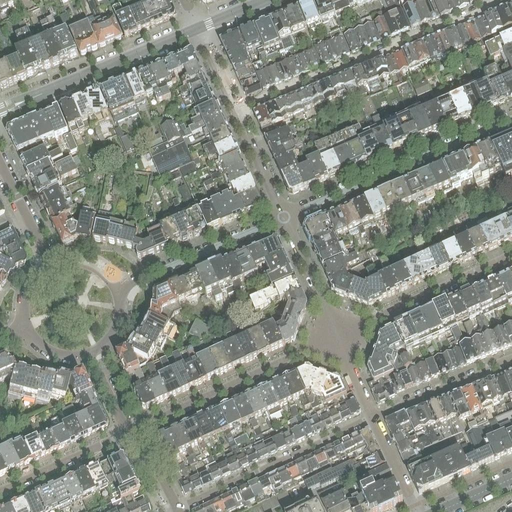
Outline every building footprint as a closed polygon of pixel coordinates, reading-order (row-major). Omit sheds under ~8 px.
[(0,0),(0,13),(0,14),(8,10),(3,0),(0,0)] [(13,4),(11,0),(3,0),(8,10),(9,10),(7,7),(13,4)] [(92,0),(93,1),(109,44),(115,41),(117,42),(120,40),(121,39),(122,39),(114,19),(113,19),(112,15),(106,18),(102,9),(109,6),(106,0),(92,0)] [(126,0),(124,1),(129,13),(137,33),(150,27),(142,8),(136,11),(131,0),(126,0)] [(163,22),(155,3),(148,5),(146,0),(139,0),(142,8),(150,27),(163,22)] [(153,0),(155,3),(163,22),(174,18),(175,14),(167,0),(161,0),(153,0)] [(328,0),(318,0),(312,3),(320,22),(322,27),(325,36),(331,34),(329,28),(331,27),(330,24),(337,21),(335,16),(328,0)] [(349,10),(344,0),(328,0),(335,16),(337,21),(340,29),(345,27),(342,17),(344,17),(342,13),(349,10)] [(344,0),(349,10),(364,4),(362,0),(344,0)] [(380,0),(385,12),(399,6),(396,0),(380,0)] [(430,0),(429,0),(420,4),(428,22),(438,18),(430,0)] [(433,0),(440,17),(450,13),(444,0),(433,0)] [(444,0),(450,13),(459,9),(455,0),(444,0)] [(465,0),(455,0),(459,9),(468,6),(465,0)] [(109,44),(93,1),(88,4),(96,22),(89,25),(98,49),(100,48),(101,48),(105,47),(105,46),(109,44)] [(305,5),(297,9),(306,32),(307,31),(309,31),(310,32),(322,27),(320,22),(312,3),(311,2),(305,5)] [(409,2),(399,6),(402,11),(410,30),(419,26),(411,7),(409,2)] [(420,4),(411,7),(419,26),(428,22),(420,4)] [(379,14),(382,19),(390,38),(408,31),(401,12),(402,11),(399,6),(385,12),(379,14)] [(116,18),(124,37),(124,38),(137,33),(129,13),(123,16),(119,7),(113,10),(116,18)] [(306,32),(297,9),(282,15),(291,37),(292,37),(301,34),(305,45),(311,42),(307,31),(306,32)] [(503,40),(511,35),(511,25),(506,10),(495,14),(502,33),(503,32),(504,35),(502,36),(503,40)] [(381,42),(390,38),(382,19),(379,14),(377,15),(379,20),(373,23),(381,42)] [(502,33),(495,14),(484,19),(491,36),(502,33)] [(66,15),(60,17),(63,25),(69,22),(66,15)] [(282,15),(270,20),(278,38),(283,51),(284,54),(296,49),(292,37),(291,37),(282,15)] [(21,30),(25,29),(20,18),(16,19),(21,30)] [(368,26),(363,28),(370,46),(379,43),(369,18),(360,22),(361,25),(367,22),(368,26)] [(64,63),(77,57),(67,32),(60,35),(53,19),(45,23),(64,63)] [(490,37),(483,19),(474,23),(481,40),(490,37)] [(278,38),(270,20),(253,27),(261,47),(267,60),(284,54),(283,51),(278,38)] [(351,26),(361,50),(370,46),(363,28),(361,25),(360,22),(356,23),(359,30),(354,32),(351,26)] [(47,40),(40,43),(51,68),(64,63),(45,23),(41,24),(47,40)] [(89,25),(88,23),(69,31),(80,56),(81,56),(83,56),(86,55),(87,54),(92,51),(93,52),(96,50),(97,49),(98,49),(89,25)] [(481,40),(474,23),(464,27),(471,45),(481,40)] [(344,36),(351,54),(361,50),(351,26),(347,28),(349,34),(344,36)] [(238,33),(244,49),(245,50),(247,55),(257,51),(261,63),(267,60),(261,47),(253,27),(238,33)] [(461,49),(471,45),(464,27),(454,31),(461,49)] [(28,31),(22,34),(38,73),(51,68),(40,43),(34,46),(28,31)] [(339,59),(349,55),(339,31),(328,35),(330,41),(339,59)] [(444,35),(451,53),(461,49),(454,31),(444,35)] [(221,42),(227,56),(231,65),(235,74),(251,67),(247,58),(246,56),(247,55),(245,50),(244,49),(238,33),(232,36),(222,40),(221,42)] [(21,51),(15,53),(16,56),(26,78),(38,73),(22,34),(15,36),(21,51)] [(444,35),(433,40),(440,58),(441,58),(442,60),(452,56),(451,53),(444,35)] [(501,55),(511,50),(511,35),(503,40),(485,48),(490,60),(501,55)] [(313,45),(322,66),(330,63),(322,44),(320,39),(318,40),(319,42),(313,45)] [(320,39),(322,44),(330,63),(339,59),(330,41),(323,44),(321,39),(320,39)] [(440,58),(433,40),(422,44),(429,60),(430,62),(433,69),(437,68),(434,60),(440,58)] [(412,48),(419,64),(429,60),(422,44),(412,48)] [(401,53),(408,69),(408,70),(419,65),(419,64),(412,48),(401,53)] [(311,71),(321,67),(313,49),(303,53),(311,71)] [(292,51),(302,75),(311,71),(303,53),(297,56),(295,50),(292,51)] [(508,66),(511,64),(511,50),(501,55),(505,65),(507,65),(508,66)] [(285,61),(292,79),(302,75),(292,51),(288,53),(290,54),(292,58),(285,61)] [(0,89),(0,90),(0,89),(3,90),(7,88),(8,86),(13,84),(3,58),(0,53),(0,52),(0,89)] [(198,65),(192,53),(175,59),(182,73),(184,72),(198,65)] [(408,69),(401,53),(392,57),(402,80),(405,79),(402,72),(408,69)] [(274,66),(281,83),(291,79),(284,62),(281,55),(279,56),(281,63),(274,66)] [(9,56),(3,58),(13,84),(18,82),(20,83),(24,81),(26,79),(26,78),(16,56),(10,59),(9,56)] [(402,80),(392,57),(383,60),(389,75),(390,77),(395,74),(399,84),(403,82),(402,80)] [(182,73),(175,59),(163,65),(172,86),(175,84),(176,82),(173,78),(182,74),(182,73)] [(389,75),(383,60),(372,65),(382,90),(387,88),(382,77),(389,75)] [(264,70),(272,87),(281,83),(274,66),(269,68),(267,61),(263,63),(265,69),(264,70)] [(255,73),(262,91),(272,87),(264,70),(260,72),(257,64),(252,66),(255,73)] [(172,86),(163,65),(149,70),(164,102),(170,99),(166,88),(172,86)] [(186,86),(203,79),(198,65),(184,72),(187,80),(181,82),(181,84),(183,88),(186,86)] [(382,90),(372,65),(361,69),(367,84),(375,81),(380,91),(382,90)] [(251,67),(235,74),(239,82),(254,76),(251,67)] [(484,73),(487,81),(497,107),(510,101),(498,74),(499,74),(497,68),(484,73)] [(367,84),(361,69),(351,73),(360,97),(366,94),(363,86),(367,84)] [(164,102),(149,70),(148,71),(149,72),(145,73),(145,72),(137,75),(146,97),(152,95),(157,105),(164,102)] [(427,81),(439,76),(436,70),(424,75),(427,81)] [(498,74),(510,101),(511,100),(511,76),(511,75),(507,77),(505,71),(499,74),(498,74)] [(351,73),(340,78),(346,93),(353,90),(358,100),(361,99),(360,97),(351,73)] [(146,97),(137,75),(124,81),(134,107),(144,104),(144,101),(143,99),(147,98),(146,97)] [(255,76),(254,76),(239,82),(243,91),(258,85),(256,80),(253,81),(252,78),(255,76)] [(346,93),(340,78),(329,82),(335,97),(342,94),(344,99),(348,97),(346,93)] [(182,102),(210,91),(208,87),(207,87),(203,79),(186,86),(188,93),(180,96),(182,102)] [(134,107),(124,81),(100,90),(114,125),(137,115),(134,107)] [(418,98),(431,92),(426,81),(419,84),(419,85),(413,88),(418,98)] [(474,90),(484,112),(497,107),(487,81),(474,87),(475,89),(474,90)] [(335,97),(329,82),(318,87),(324,102),(335,97)] [(258,85),(243,91),(246,97),(261,91),(258,85)] [(306,92),(313,107),(324,102),(318,87),(306,92)] [(462,95),(471,118),(484,112),(474,90),(462,95)] [(197,112),(215,104),(210,91),(182,102),(185,109),(194,105),(197,112)] [(85,97),(86,99),(96,125),(103,122),(104,124),(110,121),(98,92),(85,97)] [(296,96),(302,111),(313,107),(306,92),(296,96)] [(448,101),(458,123),(471,118),(462,95),(448,101)] [(302,111),(296,96),(284,101),(291,116),(290,116),(293,122),(295,121),(293,115),(302,111)] [(367,129),(380,157),(392,152),(383,129),(382,126),(370,96),(356,102),(367,129)] [(73,102),(73,104),(83,130),(89,127),(90,129),(97,126),(96,125),(86,99),(81,101),(79,99),(73,102)] [(291,116),(284,101),(274,105),(281,120),(282,120),(284,126),(287,124),(285,118),(290,116),(291,116)] [(436,106),(445,129),(458,123),(448,101),(436,106)] [(60,108),(71,135),(76,132),(77,134),(84,132),(83,130),(73,104),(68,106),(68,105),(60,108)] [(191,122),(193,128),(220,116),(215,104),(197,112),(191,115),(194,121),(191,122)] [(281,120),(274,105),(263,109),(274,135),(276,134),(275,130),(277,129),(275,123),(281,120)] [(433,134),(445,129),(436,106),(423,112),(433,134)] [(69,135),(71,135),(60,108),(44,114),(55,137),(56,138),(62,136),(70,154),(77,151),(69,135)] [(274,135),(263,109),(254,113),(265,139),(274,135)] [(407,116),(418,141),(431,135),(420,109),(408,115),(408,116),(407,116)] [(48,140),(55,137),(44,114),(32,120),(45,150),(51,148),(48,140)] [(227,132),(220,116),(193,128),(182,132),(185,139),(202,131),(206,141),(227,132)] [(394,122),(405,146),(418,141),(407,116),(394,122)] [(163,118),(156,121),(160,128),(166,126),(163,118)] [(32,120),(19,125),(33,156),(45,150),(32,120)] [(182,132),(177,121),(161,129),(167,143),(162,146),(165,153),(184,143),(183,140),(185,139),(182,132)] [(382,126),(383,129),(392,152),(405,146),(394,122),(394,121),(382,126)] [(13,146),(21,161),(33,156),(19,125),(8,129),(7,133),(13,146)] [(113,127),(108,129),(111,136),(116,135),(118,139),(123,137),(120,129),(115,131),(113,127)] [(274,135),(265,139),(270,153),(294,143),(291,136),(296,133),(293,127),(276,134),(274,135)] [(353,130),(367,163),(380,157),(367,129),(361,132),(359,127),(353,130)] [(113,162),(98,128),(95,129),(96,136),(112,162),(113,162)] [(367,163),(353,130),(339,135),(354,168),(367,163)] [(232,143),(227,132),(206,141),(209,147),(203,149),(205,155),(232,143)] [(354,168),(339,135),(327,141),(341,174),(354,168)] [(511,136),(502,141),(511,162),(511,136)] [(134,151),(128,137),(121,139),(126,154),(134,151)] [(162,144),(159,137),(150,141),(153,148),(162,144)] [(276,165),(292,158),(299,155),(296,149),(303,146),(300,140),(294,143),(270,153),(276,165)] [(315,151),(328,180),(337,176),(336,176),(341,174),(327,141),(313,146),(315,151)] [(511,162),(502,141),(489,147),(499,169),(505,181),(511,177),(511,162)] [(165,153),(162,146),(148,152),(160,178),(179,170),(193,164),(184,143),(165,153)] [(238,155),(232,143),(205,155),(208,162),(213,160),(216,165),(238,155)] [(489,147),(477,152),(489,178),(495,175),(493,172),(499,169),(489,147)] [(48,156),(45,150),(33,156),(21,161),(27,174),(49,164),(64,157),(61,150),(48,156)] [(308,167),(315,186),(328,180),(315,151),(311,153),(314,160),(306,163),(308,167)] [(477,152),(464,158),(473,181),(474,183),(482,180),(482,181),(489,178),(477,152)] [(201,164),(196,153),(191,156),(196,167),(201,164)] [(222,178),(222,177),(243,168),(238,155),(216,165),(220,174),(217,175),(216,173),(210,176),(211,179),(213,182),(222,178)] [(292,158),(276,165),(282,179),(295,173),(298,171),(292,158)] [(473,181),(464,158),(442,167),(452,191),(461,188),(461,186),(473,181)] [(114,171),(131,172),(126,159),(116,164),(117,166),(113,167),(114,171)] [(52,169),(49,164),(27,174),(33,186),(79,164),(78,161),(72,163),(71,161),(52,169)] [(39,198),(60,188),(58,182),(76,174),(75,171),(81,168),(79,164),(33,186),(39,198)] [(193,164),(179,170),(183,179),(197,173),(193,164)] [(315,186),(308,167),(298,171),(295,173),(303,191),(315,186)] [(442,167),(428,173),(437,193),(442,191),(444,195),(452,191),(442,167)] [(86,176),(82,168),(78,170),(81,178),(86,176)] [(222,177),(222,178),(227,190),(249,180),(243,168),(222,177)] [(104,180),(106,169),(97,173),(98,176),(102,175),(104,180)] [(166,178),(169,183),(181,178),(179,172),(166,178)] [(288,192),(293,195),(303,191),(295,173),(282,179),(288,192)] [(437,193),(428,173),(416,178),(427,203),(435,199),(433,195),(437,193)] [(147,187),(149,179),(140,177),(139,185),(147,187)] [(416,178),(403,184),(412,204),(417,202),(419,206),(427,203),(416,178)] [(204,188),(220,226),(232,221),(226,209),(225,210),(220,199),(219,200),(214,202),(208,188),(214,185),(213,182),(211,179),(202,182),(205,188),(204,188)] [(236,201),(238,201),(256,194),(256,193),(255,193),(249,180),(227,190),(228,191),(231,190),(236,201)] [(156,182),(150,181),(145,205),(150,206),(149,203),(156,182)] [(412,204),(403,184),(391,189),(401,214),(410,210),(408,206),(412,204)] [(182,213),(192,236),(192,238),(205,233),(203,228),(196,212),(185,187),(178,190),(188,210),(182,213)] [(64,188),(39,199),(41,202),(41,203),(40,203),(40,204),(41,204),(41,205),(42,206),(43,206),(43,205),(43,207),(46,212),(70,201),(71,198),(69,194),(67,195),(64,188)] [(195,204),(207,232),(207,233),(212,230),(220,226),(204,188),(199,190),(204,201),(195,204)] [(391,189),(378,195),(387,215),(391,213),(393,217),(401,214),(391,189)] [(226,209),(232,221),(245,216),(241,207),(238,201),(236,201),(234,202),(231,196),(224,199),(221,190),(216,193),(219,200),(220,199),(225,210),(226,209)] [(259,200),(256,194),(238,201),(241,207),(258,200),(259,200)] [(365,201),(373,221),(387,215),(378,195),(365,201)] [(258,200),(241,207),(245,216),(259,209),(260,210),(261,206),(258,200)] [(73,208),(70,201),(46,212),(52,226),(70,217),(77,214),(83,215),(84,209),(84,208),(78,211),(76,207),(73,208)] [(365,201),(352,206),(363,230),(369,227),(370,229),(376,227),(373,221),(365,201)] [(160,229),(168,248),(169,249),(177,245),(177,243),(180,242),(170,218),(171,218),(165,204),(160,206),(162,210),(161,213),(164,220),(157,223),(160,229)] [(366,236),(363,230),(352,206),(338,212),(348,233),(349,236),(350,235),(351,237),(359,233),(361,238),(366,236)] [(501,211),(499,211),(511,240),(511,211),(507,213),(504,207),(500,209),(501,211)] [(0,230),(9,227),(0,209),(0,230)] [(83,215),(79,231),(77,241),(83,242),(83,243),(87,244),(88,243),(90,244),(96,215),(89,214),(90,211),(84,209),(83,215)] [(497,216),(487,221),(499,246),(509,241),(509,243),(511,241),(511,240),(499,211),(496,213),(497,216)] [(326,218),(333,234),(333,237),(335,236),(336,237),(338,238),(338,237),(348,233),(338,212),(326,218)] [(99,213),(93,241),(106,244),(107,243),(111,223),(113,216),(99,213)] [(170,218),(180,242),(182,241),(182,243),(188,241),(187,239),(192,236),(182,213),(171,218),(170,218)] [(71,243),(77,241),(79,231),(75,227),(70,217),(52,226),(62,246),(65,245),(65,246),(66,246),(67,245),(68,245),(69,244),(70,243),(71,243)] [(120,246),(133,250),(139,229),(132,227),(135,219),(128,218),(126,226),(125,226),(120,246)] [(326,218),(306,226),(304,230),(311,244),(333,234),(326,218)] [(141,260),(155,253),(150,243),(150,241),(143,244),(141,238),(142,237),(142,235),(147,233),(145,229),(148,227),(144,219),(143,220),(142,223),(143,226),(139,229),(133,250),(132,251),(137,252),(137,255),(137,256),(137,258),(138,259),(140,260),(141,260)] [(474,226),(486,252),(496,247),(497,248),(499,247),(499,246),(487,221),(474,226)] [(125,226),(111,223),(107,243),(120,246),(125,226)] [(475,234),(464,238),(473,258),(484,253),(484,254),(486,253),(486,252),(474,226),(472,227),(475,234)] [(150,241),(150,243),(155,253),(168,248),(160,229),(147,234),(150,241)] [(0,252),(3,251),(16,245),(15,244),(16,242),(15,239),(13,239),(10,232),(0,237),(0,252)] [(315,252),(317,257),(343,246),(346,245),(344,241),(340,242),(338,238),(336,237),(335,236),(333,237),(333,234),(311,244),(315,252)] [(452,244),(460,263),(461,264),(471,259),(471,260),(474,259),(473,258),(464,238),(452,244)] [(278,242),(276,241),(273,240),(259,247),(266,263),(284,256),(278,243),(278,242)] [(439,250),(448,270),(458,265),(458,264),(460,263),(452,244),(439,250)] [(3,251),(10,266),(12,270),(19,267),(22,267),(24,264),(24,261),(20,252),(20,251),(19,248),(17,247),(16,245),(3,251)] [(343,246),(317,257),(323,269),(356,255),(358,254),(356,249),(346,253),(343,246)] [(266,263),(259,247),(246,252),(255,275),(255,276),(258,275),(255,268),(264,265),(266,263)] [(439,250),(427,256),(436,275),(446,271),(445,270),(447,269),(448,270),(439,250)] [(246,252),(233,258),(243,281),(244,280),(247,287),(253,285),(250,278),(255,276),(255,275),(246,252)] [(323,269),(328,283),(345,275),(347,274),(347,272),(350,270),(348,266),(359,261),(356,255),(323,269)] [(263,280),(265,279),(289,269),(284,256),(266,263),(264,265),(267,273),(261,275),(263,280)] [(435,276),(436,275),(427,256),(414,262),(423,281),(433,276),(435,275),(435,276)] [(233,258),(221,263),(231,286),(232,286),(243,281),(233,258)] [(411,287),(402,267),(390,273),(383,259),(383,260),(397,293),(408,288),(410,287),(411,287)] [(0,277),(4,280),(5,280),(8,275),(9,275),(11,275),(13,272),(12,271),(12,270),(10,266),(0,260),(0,277)] [(384,275),(377,279),(386,299),(395,294),(395,293),(397,292),(397,293),(383,260),(378,262),(384,275)] [(414,262),(402,267),(411,287),(420,282),(422,281),(422,282),(423,281),(414,262)] [(231,286),(221,263),(208,269),(220,294),(226,292),(228,296),(235,294),(232,286),(231,286)] [(365,282),(361,281),(372,305),(386,299),(377,279),(372,268),(366,271),(370,280),(365,282)] [(208,269),(196,274),(203,292),(205,296),(212,293),(215,302),(222,299),(220,294),(208,269)] [(263,290),(265,294),(295,282),(289,269),(265,279),(269,287),(263,290)] [(328,283),(333,293),(354,276),(351,270),(350,270),(347,272),(347,274),(345,275),(328,283)] [(171,285),(169,285),(177,303),(203,292),(196,274),(177,282),(175,282),(172,283),(171,285)] [(511,304),(511,281),(509,275),(505,277),(504,276),(502,278),(500,279),(500,278),(497,280),(498,280),(496,281),(507,306),(511,304)] [(333,294),(346,299),(354,279),(353,278),(354,276),(333,293),(333,294)] [(354,279),(346,299),(368,307),(372,305),(361,281),(354,279)] [(507,306),(496,281),(484,286),(495,312),(507,306)] [(300,294),(295,282),(265,294),(265,295),(249,302),(254,315),(267,309),(271,308),(269,302),(277,299),(279,304),(300,294)] [(181,312),(177,303),(169,285),(156,291),(155,290),(152,293),(153,294),(153,304),(150,315),(170,324),(174,316),(181,312)] [(479,289),(471,292),(471,293),(483,318),(495,312),(484,286),(479,289)] [(483,318),(471,293),(467,295),(466,294),(459,297),(459,298),(469,322),(475,320),(481,333),(488,330),(483,318)] [(283,318),(283,319),(290,322),(289,327),(297,330),(306,306),(302,296),(301,295),(283,303),(285,306),(274,312),(277,316),(283,318)] [(469,322),(459,298),(446,304),(455,324),(460,322),(469,339),(475,336),(469,322)] [(464,343),(455,324),(446,304),(441,306),(433,309),(434,310),(442,330),(444,334),(450,331),(455,343),(449,346),(451,349),(464,343)] [(442,330),(434,310),(421,316),(432,341),(445,335),(444,334),(442,330)] [(267,313),(268,317),(281,347),(294,341),(280,327),(277,328),(275,323),(277,323),(271,311),(267,313)] [(264,328),(260,330),(259,330),(269,353),(281,347),(268,317),(267,313),(259,316),(264,328)] [(144,328),(167,341),(176,346),(183,332),(150,316),(144,328)] [(432,341),(421,316),(407,322),(417,343),(423,340),(425,344),(432,341)] [(283,319),(280,327),(294,341),(297,330),(289,327),(290,322),(283,319)] [(196,322),(189,336),(201,342),(217,333),(196,322)] [(419,347),(417,343),(407,322),(394,327),(395,328),(404,349),(410,346),(411,350),(419,347)] [(256,358),(269,353),(259,330),(260,330),(256,323),(251,325),(254,333),(247,336),(246,336),(256,358)] [(502,324),(504,330),(511,348),(511,347),(511,325),(506,328),(504,323),(502,324)] [(492,334),(493,334),(500,352),(511,348),(504,330),(502,324),(490,329),(492,334)] [(154,350),(153,351),(161,354),(167,341),(144,328),(141,333),(139,334),(136,341),(154,350)] [(376,344),(393,354),(394,352),(395,353),(401,350),(405,357),(402,358),(400,355),(398,356),(400,360),(402,365),(404,370),(406,369),(411,366),(404,349),(395,328),(391,329),(390,329),(384,332),(381,334),(380,334),(376,344)] [(242,338),(234,342),(244,364),(256,358),(246,336),(247,336),(244,329),(238,331),(242,338)] [(229,344),(222,348),(232,370),(244,364),(234,342),(229,330),(223,333),(229,344)] [(481,339),(488,357),(499,352),(500,352),(493,334),(492,334),(486,337),(485,333),(479,335),(481,339)] [(216,350),(209,354),(219,376),(232,370),(222,348),(216,336),(210,339),(212,343),(213,343),(216,350)] [(470,343),(478,361),(488,357),(481,339),(470,343)] [(128,349),(133,355),(147,363),(153,351),(154,350),(136,341),(134,340),(128,349)] [(204,356),(196,359),(195,360),(206,382),(219,376),(209,354),(205,346),(203,342),(198,344),(204,356)] [(478,361),(470,343),(459,348),(460,348),(467,365),(478,361)] [(398,356),(393,354),(376,344),(372,357),(393,365),(396,373),(397,373),(402,371),(404,370),(402,365),(401,368),(398,367),(400,360),(398,356)] [(195,360),(196,359),(191,347),(185,350),(190,362),(183,365),(193,388),(206,382),(195,360)] [(467,365),(460,348),(451,352),(457,369),(467,365)] [(127,377),(134,374),(139,371),(140,370),(139,369),(145,367),(147,363),(133,355),(128,349),(127,350),(116,355),(127,377)] [(442,355),(449,373),(457,369),(451,352),(442,355)] [(178,368),(171,371),(180,394),(193,388),(183,365),(178,353),(172,356),(178,368)] [(433,360),(440,376),(449,373),(442,355),(441,353),(432,357),(433,360)] [(396,373),(393,365),(372,357),(367,369),(373,383),(377,381),(387,377),(391,375),(396,373)] [(0,384),(10,380),(13,370),(14,369),(11,364),(10,365),(3,358),(2,358),(0,358),(0,384)] [(165,374),(158,377),(168,399),(180,394),(171,371),(165,359),(159,362),(165,374)] [(440,376),(433,360),(424,364),(431,380),(440,376)] [(415,367),(415,368),(422,383),(431,380),(424,364),(415,367)] [(152,380),(145,383),(155,405),(168,399),(158,377),(152,365),(146,368),(152,380)] [(407,372),(413,387),(422,383),(415,368),(415,367),(414,365),(411,366),(406,369),(407,372)] [(310,398),(316,373),(305,368),(295,373),(307,400),(310,398)] [(20,399),(26,373),(13,370),(10,380),(8,389),(5,388),(3,394),(18,399),(20,399)] [(155,405),(145,383),(139,371),(134,374),(140,386),(132,389),(142,409),(146,410),(156,405),(155,405)] [(398,376),(404,390),(404,391),(413,387),(407,372),(403,373),(402,371),(397,373),(398,375),(398,376)] [(68,378),(68,379),(63,399),(64,399),(69,382),(75,394),(72,396),(73,397),(89,390),(79,372),(68,378)] [(22,400),(33,403),(40,377),(26,373),(20,399),(22,400)] [(293,401),(299,399),(304,409),(309,406),(307,400),(295,373),(283,379),(293,401),(296,407),(293,401)] [(320,399),(329,378),(316,373),(310,398),(307,400),(309,406),(310,409),(316,406),(320,399)] [(55,379),(54,379),(50,395),(63,399),(68,379),(68,378),(58,375),(55,377),(55,379)] [(392,378),(391,375),(387,377),(390,382),(395,394),(404,390),(398,376),(392,378)] [(50,395),(54,379),(46,376),(46,377),(41,376),(40,377),(33,403),(35,403),(35,402),(47,405),(50,395)] [(509,398),(511,404),(511,403),(511,394),(504,376),(494,381),(502,399),(503,400),(509,398)] [(314,410),(324,406),(328,405),(330,404),(333,402),(337,400),(339,399),(342,398),(345,396),(346,396),(340,382),(329,378),(320,399),(316,406),(310,409),(312,411),(314,410)] [(283,379),(270,385),(279,408),(293,401),(283,379)] [(387,401),(380,387),(377,381),(373,383),(368,386),(377,406),(381,404),(382,404),(388,401),(387,401)] [(505,407),(502,399),(494,381),(483,385),(492,404),(499,401),(500,404),(497,405),(499,409),(505,407)] [(395,394),(390,382),(380,387),(387,401),(391,399),(397,397),(395,394)] [(279,408),(270,385),(257,391),(267,413),(270,412),(275,410),(277,415),(282,413),(279,408)] [(496,415),(492,404),(483,385),(472,389),(482,410),(488,408),(492,416),(496,415)] [(482,410),(472,389),(461,394),(471,415),(482,410)] [(257,391),(245,396),(255,419),(262,415),(270,431),(277,428),(270,412),(267,413),(257,391)] [(98,409),(92,396),(89,392),(73,400),(75,404),(77,403),(81,411),(87,408),(89,412),(88,412),(89,413),(98,409)] [(0,394),(0,413),(8,411),(2,393),(0,394)] [(477,428),(471,415),(461,394),(448,399),(459,423),(460,422),(466,420),(469,426),(467,426),(470,433),(466,434),(475,456),(476,456),(487,451),(477,428)] [(250,422),(257,437),(259,436),(262,434),(255,419),(245,396),(232,402),(242,425),(250,422)] [(342,398),(352,418),(359,414),(360,411),(355,399),(348,402),(345,396),(342,398)] [(333,402),(336,408),(342,422),(347,420),(352,418),(342,398),(339,399),(342,405),(339,406),(337,400),(333,402)] [(448,399),(437,403),(454,438),(462,435),(464,434),(460,422),(459,423),(448,399)] [(232,402),(219,409),(229,431),(230,431),(231,434),(234,433),(241,430),(239,426),(242,425),(232,402)] [(324,406),(327,412),(333,426),(342,422),(336,408),(333,402),(330,404),(332,408),(330,409),(328,405),(324,406)] [(437,403),(426,408),(443,441),(443,442),(448,441),(454,438),(437,403)] [(66,409),(80,440),(93,434),(84,415),(74,419),(74,418),(76,417),(76,415),(72,406),(66,409)] [(317,416),(317,417),(324,431),(333,426),(327,412),(324,406),(314,410),(317,416)] [(426,408),(416,412),(424,429),(433,447),(443,442),(443,441),(426,408)] [(59,426),(69,446),(80,440),(66,409),(62,411),(66,420),(67,421),(69,420),(69,421),(59,426)] [(89,413),(88,412),(84,415),(93,434),(105,429),(106,425),(98,409),(89,413)] [(219,409),(206,414),(216,437),(224,434),(231,449),(237,446),(236,446),(248,440),(246,435),(234,441),(231,434),(230,431),(229,431),(219,409)] [(418,445),(419,444),(420,448),(422,451),(433,447),(424,429),(416,412),(406,416),(413,432),(414,436),(417,441),(416,442),(418,445)] [(504,433),(511,449),(511,412),(494,420),(501,434),(504,433)] [(308,421),(315,435),(316,435),(316,434),(324,431),(317,417),(317,416),(311,418),(309,413),(305,415),(308,421)] [(413,432),(406,416),(404,413),(399,416),(398,415),(395,417),(402,431),(404,430),(404,431),(409,429),(411,433),(413,432)] [(206,414),(193,420),(204,443),(212,439),(215,445),(219,443),(216,437),(206,414)] [(307,439),(315,435),(308,421),(302,424),(300,417),(296,419),(305,439),(307,438),(307,439)] [(404,431),(404,430),(402,431),(395,417),(387,420),(387,422),(387,424),(386,424),(392,439),(405,433),(405,432),(404,433),(403,431),(404,431)] [(13,419),(11,426),(23,421),(19,418),(16,419),(13,419)] [(31,431),(43,457),(55,452),(47,432),(40,435),(37,428),(33,419),(28,421),(32,431),(31,431)] [(47,432),(55,452),(69,446),(59,426),(56,419),(51,422),(54,428),(47,432)] [(286,424),(287,426),(295,444),(305,439),(296,419),(290,422),(286,424)] [(204,443),(193,420),(181,426),(191,449),(199,445),(203,455),(208,452),(204,443)] [(495,436),(507,456),(511,453),(511,449),(504,433),(501,434),(494,420),(490,422),(495,436)] [(181,426),(169,432),(179,455),(187,451),(190,458),(186,460),(190,467),(194,466),(198,463),(194,454),(191,449),(181,426)] [(295,444),(287,426),(284,427),(286,431),(280,434),(286,448),(295,444)] [(477,428),(487,451),(488,450),(494,461),(507,456),(495,436),(486,440),(485,436),(486,436),(485,433),(486,433),(483,426),(477,428)] [(376,446),(369,430),(367,430),(358,433),(365,449),(363,450),(364,452),(376,446)] [(43,457),(31,431),(23,435),(26,441),(22,443),(31,463),(43,457)] [(405,432),(405,433),(392,439),(397,448),(412,441),(413,443),(416,442),(417,441),(414,436),(410,438),(407,431),(405,432)] [(6,442),(18,469),(31,463),(22,443),(20,440),(12,444),(10,440),(7,432),(2,434),(6,442)] [(179,455),(169,432),(159,436),(158,440),(169,465),(178,460),(178,459),(180,458),(179,455)] [(364,452),(363,450),(365,449),(358,433),(355,435),(355,436),(349,438),(356,452),(360,450),(362,453),(364,452)] [(277,452),(271,438),(265,441),(262,434),(259,436),(268,457),(277,452)] [(286,448),(280,434),(271,438),(277,452),(286,448)] [(462,435),(454,438),(448,441),(450,445),(464,440),(462,435)] [(260,461),(268,457),(259,436),(257,437),(250,440),(260,461)] [(349,438),(340,443),(347,457),(351,455),(354,461),(359,458),(356,452),(349,438)] [(248,449),(243,452),(250,465),(260,461),(250,440),(245,442),(248,449)] [(401,457),(420,448),(419,444),(418,445),(414,446),(413,443),(412,441),(397,448),(401,457)] [(18,469),(6,442),(1,444),(3,448),(0,449),(0,463),(5,475),(18,469)] [(347,457),(340,443),(330,447),(337,461),(338,461),(340,466),(349,462),(348,460),(347,457)] [(461,447),(466,460),(471,458),(466,445),(461,447)] [(250,465),(243,452),(240,453),(237,446),(231,449),(240,470),(250,465)] [(365,463),(380,455),(376,446),(364,452),(362,453),(365,460),(359,463),(360,465),(365,463)] [(337,461),(330,447),(324,450),(324,449),(321,451),(328,466),(329,465),(331,470),(336,468),(334,463),(337,461)] [(407,466),(420,460),(417,453),(422,451),(420,448),(401,457),(405,467),(407,466)] [(231,457),(225,460),(231,474),(240,470),(231,449),(228,450),(231,457)] [(420,460),(407,466),(410,472),(408,473),(419,496),(470,473),(465,461),(460,450),(424,466),(422,460),(420,460)] [(481,467),(494,461),(488,450),(487,451),(476,456),(481,467)] [(328,466),(321,451),(315,454),(312,456),(321,475),(325,473),(323,468),(328,466)] [(364,475),(385,465),(380,455),(365,463),(368,468),(362,471),(364,475)] [(108,460),(115,475),(127,470),(121,457),(117,456),(108,460)] [(215,456),(211,458),(221,479),(231,474),(225,460),(219,463),(215,456)] [(321,475),(312,456),(302,460),(309,475),(315,472),(318,476),(321,475)] [(466,460),(465,461),(470,473),(481,467),(476,456),(471,458),(466,460)] [(212,483),(221,479),(211,458),(206,460),(209,467),(206,469),(212,483)] [(108,460),(96,466),(103,481),(115,475),(108,460)] [(169,465),(172,469),(180,465),(178,460),(169,465)] [(309,475),(302,460),(293,465),(300,479),(302,483),(306,482),(304,477),(309,475)] [(318,476),(306,481),(311,491),(319,487),(321,489),(340,480),(341,484),(357,476),(350,462),(349,462),(340,466),(336,468),(331,470),(325,473),(321,475),(318,476)] [(174,474),(184,470),(186,469),(183,464),(181,466),(180,465),(172,469),(174,474)] [(353,466),(357,475),(358,478),(364,475),(362,471),(361,471),(357,464),(353,466)] [(300,479),(293,465),(284,469),(291,483),(294,489),(299,486),(298,485),(296,481),(300,479)] [(94,493),(106,487),(103,481),(96,466),(84,471),(94,493)] [(184,470),(194,492),(203,487),(197,473),(194,466),(190,467),(193,475),(192,476),(188,468),(186,469),(184,470)] [(355,482),(362,496),(368,511),(383,511),(402,504),(386,468),(377,472),(355,482)] [(128,469),(127,470),(115,475),(103,481),(106,487),(109,492),(114,490),(115,492),(134,482),(128,469)] [(197,473),(203,487),(212,483),(206,469),(197,473)] [(291,483),(284,469),(278,472),(278,471),(274,473),(282,488),(281,488),(283,493),(294,489),(291,483)] [(184,497),(187,495),(194,492),(184,470),(174,474),(175,475),(174,475),(184,497)] [(81,499),(94,493),(84,471),(71,477),(81,499)] [(282,488),(274,473),(266,477),(266,478),(274,495),(275,495),(276,497),(279,495),(277,490),(281,488),(282,488)] [(71,477),(58,483),(69,505),(81,499),(71,477)] [(274,495),(266,478),(256,482),(266,502),(269,500),(268,497),(271,495),(272,496),(274,495)] [(139,491),(134,482),(115,492),(115,493),(119,500),(139,491)] [(266,502),(256,482),(247,487),(254,501),(255,500),(257,505),(266,502)] [(63,511),(62,508),(69,505),(58,483),(46,489),(56,511),(63,511)] [(350,511),(347,503),(339,486),(318,496),(326,511),(350,511)] [(254,501),(247,487),(238,491),(244,505),(245,505),(249,503),(254,501)] [(56,511),(46,489),(33,495),(41,511),(53,511),(54,511),(56,511)] [(244,505),(238,491),(229,495),(235,509),(243,506),(244,505)] [(292,506),(287,493),(277,497),(282,510),(292,506)] [(229,511),(235,509),(229,495),(229,494),(219,499),(220,500),(225,511),(229,511)] [(41,511),(33,495),(32,495),(33,496),(28,498),(26,497),(22,500),(21,501),(20,502),(25,511),(41,511)] [(368,511),(362,496),(347,503),(350,511),(368,511)] [(133,501),(134,503),(138,511),(149,511),(142,497),(133,501)] [(225,511),(220,500),(211,504),(214,511),(225,511)] [(8,507),(8,508),(9,511),(25,511),(20,502),(15,504),(14,503),(9,505),(8,507)] [(126,511),(138,511),(134,503),(125,507),(126,511)]
